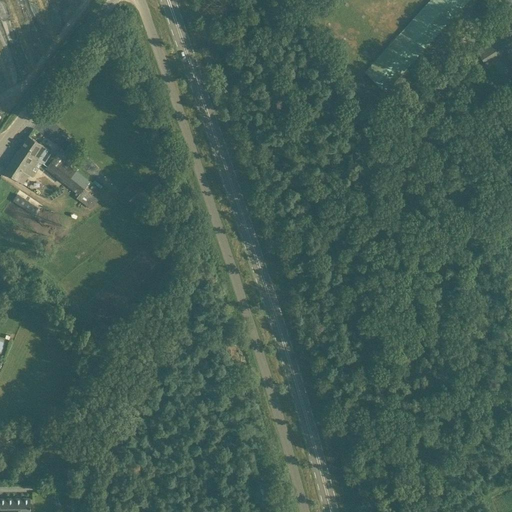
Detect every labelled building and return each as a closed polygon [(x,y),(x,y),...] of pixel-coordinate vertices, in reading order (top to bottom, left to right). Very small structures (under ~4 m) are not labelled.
[(429,0),(365,72),(385,91),(467,0),(429,0)] [(500,55),(511,73),(511,72),(511,31),(510,29),(477,50),(485,64),(500,55)] [(464,75),(457,65),(450,70),(456,80),(464,75)] [(489,87),(487,90),(488,94),(491,96),(495,95),(497,91),(496,87),(493,85),(489,87)] [(22,145),(20,148),(37,160),(38,159),(44,164),(52,151),(28,135),(23,143),(22,145)] [(17,151),(4,171),(17,179),(23,183),(28,175),(32,177),(36,171),(41,175),(45,168),(47,166),(44,164),(38,159),(37,160),(20,148),(17,151)] [(47,166),(45,168),(53,174),(61,163),(64,166),(68,161),(70,163),(74,158),(61,148),(47,166)] [(61,163),(53,174),(78,195),(84,188),(89,181),(69,165),(70,163),(68,161),(64,166),(61,163)] [(138,187),(126,198),(133,205),(134,204),(145,195),(143,192),(138,187)] [(78,195),(76,197),(84,203),(91,194),(84,188),(78,195)] [(13,200),(33,214),(38,207),(17,193),(13,200)] [(0,286),(5,289),(9,282),(0,277),(0,286)] [(61,505),(69,501),(65,494),(57,498),(61,505)] [(30,511),(30,497),(0,497),(0,511),(30,511)]
